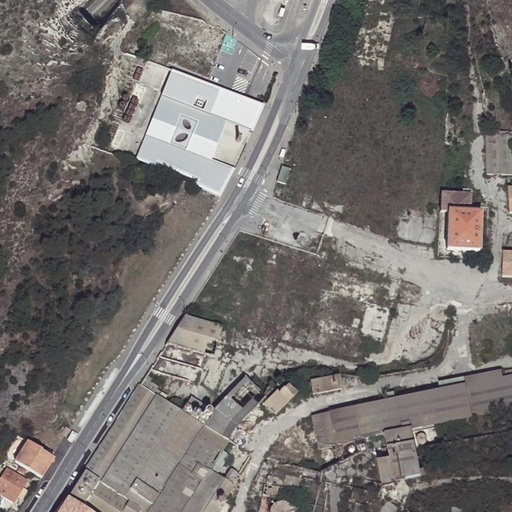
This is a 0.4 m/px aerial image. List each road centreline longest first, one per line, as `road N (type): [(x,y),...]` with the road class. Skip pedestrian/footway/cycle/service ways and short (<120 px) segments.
road 1 (secondary): [(123,380),(247,199),(306,66)]
road 2 (secondary): [(292,60),(235,192),(123,380)]
road 3 (secondary): [(123,380),(40,511)]
